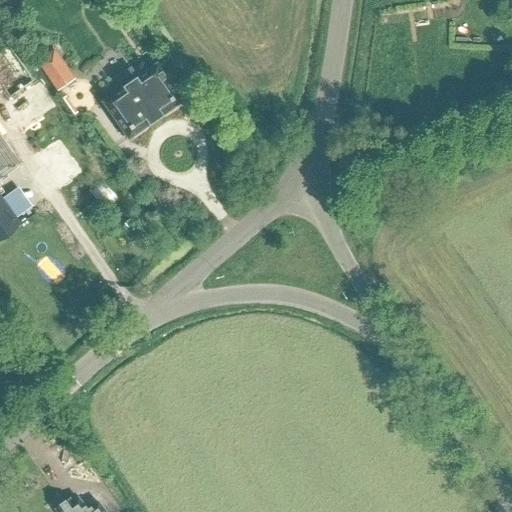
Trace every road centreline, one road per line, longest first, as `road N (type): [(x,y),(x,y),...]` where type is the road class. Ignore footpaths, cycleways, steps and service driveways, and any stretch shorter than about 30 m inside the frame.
road 1 (tertiary): [(149,312),(207,297),(279,294),(329,308),(398,344)]
road 2 (unclassified): [(149,312),(303,173)]
road 3 (tertiary): [(0,444),(149,312)]
road 4 (unclassified): [(398,344),(343,258),(303,173)]
road 5 (tertiary): [(511,501),(398,344)]
road 6 (unclassified): [(303,173),(321,127),(343,0)]
